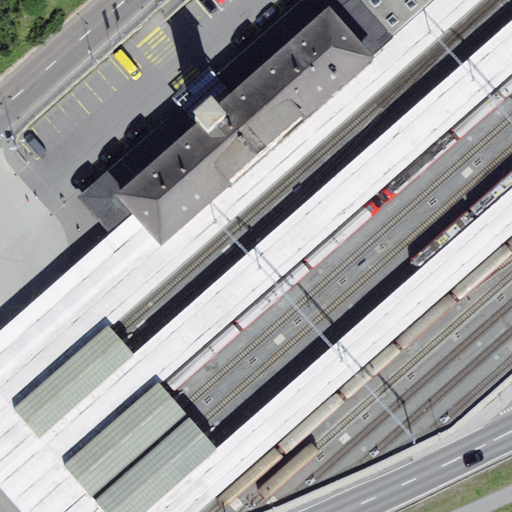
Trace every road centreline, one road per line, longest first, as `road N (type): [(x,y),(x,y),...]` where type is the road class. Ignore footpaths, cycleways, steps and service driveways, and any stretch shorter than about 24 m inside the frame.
road 1 (primary): [(511,431),(345,511)]
road 2 (secondary): [(0,109),(125,0)]
